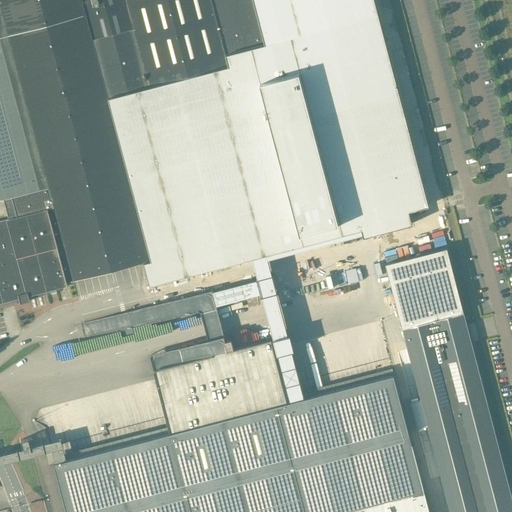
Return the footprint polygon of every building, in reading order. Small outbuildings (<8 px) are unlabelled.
[(0,0),(0,200),(4,199),(9,218),(0,220),(0,303),(21,298),(28,296),(69,285),(68,282),(74,280),(144,262),(150,285),(362,229),(364,237),(413,224),(410,211),(429,205),(375,0),(0,0)] [(446,247),(385,263),(403,328),(450,511),(511,511),(511,494),(476,358),(464,312),(448,246),(446,247)] [(272,276),(157,306),(160,320),(261,294),(276,290),(272,276)] [(281,295),(293,292),(291,284),(279,286),(281,295)] [(473,341),(479,339),(475,321),(468,323),(473,341)] [(430,511),(394,374),(288,401),(272,338),(154,369),(170,432),(55,462),(67,511),(430,511)] [(46,451),(46,442),(29,443),(28,438),(19,439),(21,453),(46,451)]
